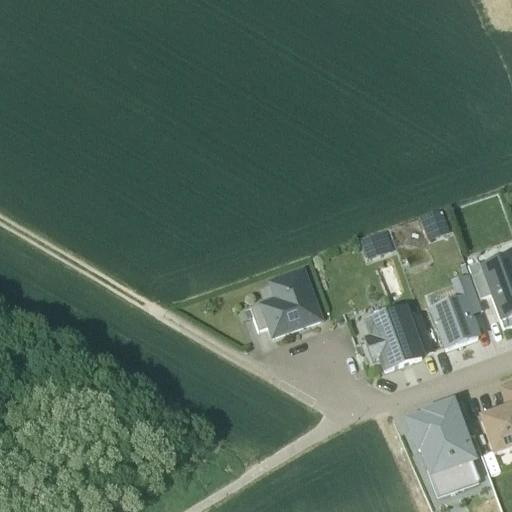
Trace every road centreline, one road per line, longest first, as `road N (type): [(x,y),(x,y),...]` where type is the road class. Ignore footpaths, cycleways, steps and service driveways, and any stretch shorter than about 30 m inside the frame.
road 1 (track): [(0,219),(150,305)]
road 2 (residential): [(511,367),(351,423)]
